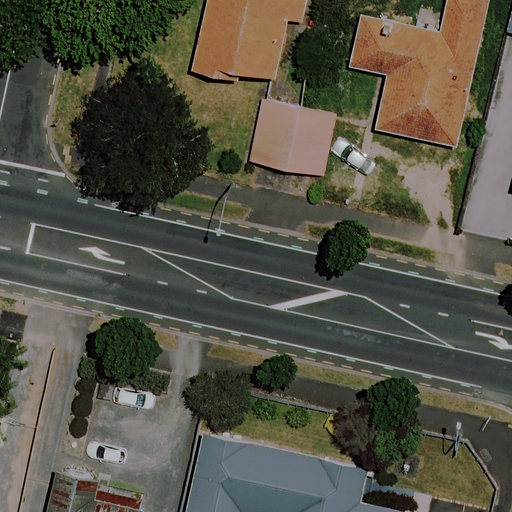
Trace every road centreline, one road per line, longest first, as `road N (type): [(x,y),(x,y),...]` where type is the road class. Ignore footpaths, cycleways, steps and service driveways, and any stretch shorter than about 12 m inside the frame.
road 1 (secondary): [(511,360),(446,347),(143,247),(0,215)]
road 2 (residential): [(0,119),(26,0)]
